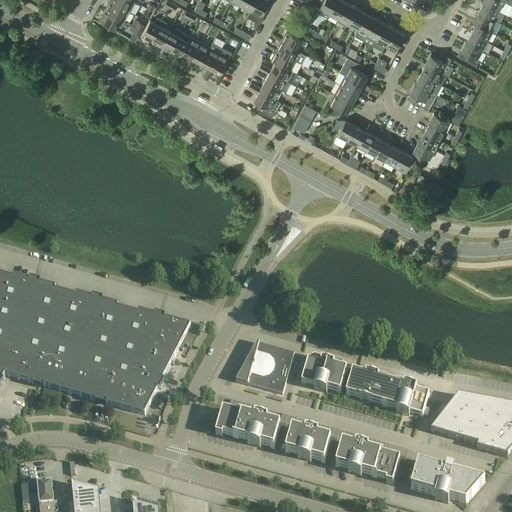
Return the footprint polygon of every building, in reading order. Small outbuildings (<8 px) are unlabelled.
[(110,0),(105,10),(121,18),(125,21),(130,11),(126,9),(110,0)] [(110,0),(126,9),(130,11),(136,14),(140,5),(135,2),(132,0),(110,0)] [(243,0),(240,6),(250,12),(256,0),(243,0)] [(268,0),(256,0),(250,12),(247,17),(260,24),(268,8),(265,6),(268,0)] [(327,18),(329,15),(336,0),(323,0),(317,13),(327,18)] [(343,0),(336,0),(329,15),(338,20),(348,2),(343,0)] [(511,0),(484,0),(484,2),(500,10),(507,14),(511,5),(511,4),(511,0)] [(348,2),(338,20),(348,25),(357,7),(348,2)] [(500,10),(484,2),(479,11),(494,20),(500,10)] [(357,7),(348,25),(357,30),(367,13),(357,7)] [(125,21),(121,18),(105,10),(99,20),(115,28),(118,23),(123,26),(125,21)] [(489,29),(494,20),(479,11),(473,21),(477,23),(489,29)] [(376,18),(367,13),(357,30),(354,35),(364,41),(367,35),(376,18)] [(150,20),(142,36),(151,41),(163,20),(158,17),(155,22),(150,20)] [(376,18),(367,35),(376,41),(386,23),(376,18)] [(151,41),(161,46),(170,31),(165,28),(168,23),(163,20),(151,41)] [(395,28),(386,23),(376,41),(373,46),(383,51),(385,46),(395,28)] [(477,23),(472,32),(488,41),(493,31),(489,29),(477,23)] [(312,34),(317,37),(319,32),(308,26),(306,31),(312,34)] [(170,31),(161,46),(170,51),(181,32),(182,31),(177,28),(174,33),(170,31)] [(405,33),(395,28),(385,46),(395,51),(405,33)] [(240,29),(237,34),(249,40),(252,35),(240,29)] [(296,51),(301,54),(303,49),(298,46),(302,39),(287,30),(281,40),(297,49),(296,51)] [(180,57),(183,53),(182,52),(189,41),(188,41),(190,37),(181,32),(170,51),(180,57)] [(472,32),(467,42),(482,50),(488,41),(472,32)] [(190,37),(188,41),(189,41),(182,52),(183,53),(189,56),(187,61),(192,64),(194,59),(192,58),(200,42),(191,37),(190,37)] [(297,49),(281,40),(276,50),(296,61),(302,64),(306,57),(301,54),(296,51),(297,49)] [(194,59),(201,63),(210,47),(200,42),(192,58),(194,59)] [(213,42),(210,47),(201,63),(208,67),(206,72),(210,74),(213,69),(211,68),(222,47),(213,42)] [(468,55),(465,60),(476,66),(479,60),(477,59),(482,50),(467,42),(461,51),(468,55)] [(213,69),(221,73),(229,58),(232,52),(222,47),(211,68),(213,69)] [(296,61),(276,50),(271,60),(275,62),(275,61),(287,68),(291,70),(296,61)] [(448,64),(452,58),(441,53),(438,58),(431,54),(426,64),(442,73),(447,63),(448,64)] [(340,72),(345,75),(362,84),(368,75),(370,76),(373,70),(348,57),(340,72)] [(379,57),(376,63),(373,68),(384,74),(387,69),(384,67),(387,62),(379,57)] [(369,59),(366,64),(373,68),(376,63),(369,59)] [(271,69),(266,66),(261,63),(259,68),(269,74),(270,71),(286,80),(291,70),(287,68),(275,61),(275,62),(271,69)] [(447,75),(442,73),(426,64),(421,73),(442,85),(447,75)] [(291,83),(286,80),(270,71),(269,74),(265,81),(280,89),(286,92),(291,83)] [(437,94),(442,85),(421,73),(416,83),(437,94)] [(357,94),(362,84),(345,75),(340,84),(357,94)] [(248,87),(253,90),(258,93),(260,90),(275,99),(280,89),(265,81),(261,88),(251,82),(248,87)] [(437,94),(416,83),(407,98),(428,110),(437,94)] [(340,84),(334,94),(352,103),(357,94),(340,84)] [(258,93),(254,100),(260,103),(257,108),(273,116),(281,102),(275,99),(260,90),(258,93)] [(352,103),(334,94),(329,103),(347,113),(352,103)] [(464,107),(468,109),(472,101),(468,99),(464,107)] [(303,110),(314,116),(316,111),(305,105),(303,110)] [(303,110),(300,115),(311,121),(314,116),(303,110)] [(435,113),(430,123),(445,131),(451,121),(435,113)] [(300,115),(296,121),(307,127),(311,121),(300,115)] [(451,121),(458,126),(462,120),(454,116),(451,121)] [(346,140),(347,141),(355,125),(345,120),(339,119),(334,128),(339,131),(337,135),(337,136),(334,142),(343,147),(346,140)] [(304,133),(307,127),(296,121),(293,127),(304,133)] [(430,123),(424,132),(440,140),(445,131),(430,123)] [(347,141),(356,146),(365,130),(355,125),(347,141)] [(356,146),(366,151),(374,135),(365,130),(356,146)] [(440,140),(424,132),(419,142),(435,150),(440,140)] [(366,151),(375,156),(384,140),(374,135),(366,151)] [(385,161),(393,146),(384,140),(375,156),(385,161)] [(435,150),(419,142),(414,151),(430,160),(435,150)] [(385,161),(394,166),(403,151),(393,146),(385,161)] [(412,156),(403,151),(394,166),(404,172),(412,156)] [(444,155),(440,162),(444,164),(446,161),(449,162),(451,158),(448,157),(444,155)] [(358,169),(366,174),(368,170),(360,166),(358,169)] [(422,184),(426,177),(420,175),(417,181),(422,184)] [(377,180),(385,184),(387,180),(379,176),(377,180)] [(0,384),(5,376),(145,416),(191,327),(138,312),(138,315),(118,309),(118,307),(76,295),(75,297),(55,291),(56,289),(13,277),(13,279),(0,275),(0,384)] [(258,344),(236,383),(247,386),(283,396),(294,354),(259,344),(258,344)] [(343,366),(335,364),(334,366),(323,362),(323,360),(316,358),(315,358),(314,358),(313,359),(312,359),(312,360),(311,361),(308,361),(302,384),(315,387),(314,390),(327,393),(327,391),(341,395),(347,372),(344,371),(345,371),(345,370),(345,369),(344,368),(344,367),(343,366)] [(403,415),(409,417),(410,414),(423,418),(429,395),(427,394),(427,393),(427,392),(426,391),(426,390),(425,389),(417,387),(416,389),(411,387),(405,385),(405,384),(398,381),(397,381),(396,382),(395,382),(394,383),(394,384),(393,385),(391,384),(389,383),(389,382),(389,381),(388,380),(388,379),(387,379),(387,378),(379,376),(379,378),(373,376),(367,375),(367,373),(360,371),(359,371),(358,371),(357,372),(356,372),(356,373),(355,374),(352,373),(346,396),(397,411),(396,413),(403,415)] [(511,406),(459,397),(431,433),(478,446),(478,449),(477,449),(477,450),(508,458),(507,458),(511,452),(511,406)] [(260,449),(261,448),(261,446),(274,450),(281,427),(268,423),(268,421),(251,416),(250,418),(223,411),(216,436),(223,438),(223,436),(246,442),(246,444),(260,449)] [(305,434),(292,430),(286,453),(299,457),(298,459),(311,463),(312,460),(325,464),(331,441),(318,437),(319,435),(306,431),(305,434)] [(361,477),(362,475),(387,482),(386,484),(393,486),(400,461),(368,452),(369,449),(356,446),(355,448),(343,444),(336,467),(349,471),(348,473),(361,477)] [(449,505),(450,501),(467,506),(467,505),(466,505),(485,484),(486,484),(454,475),(455,471),(447,468),(446,472),(417,464),(417,465),(418,465),(411,489),(410,489),(410,490),(436,497),(435,501),(449,505)] [(51,483),(38,484),(40,504),(39,505),(40,511),(55,511),(57,506),(56,506),(55,503),(53,503),(51,483)] [(98,491),(71,485),(73,504),(99,502),(98,491)] [(100,511),(99,502),(73,504),(74,511),(100,511)] [(159,511),(159,509),(132,502),(132,511),(159,511)]
